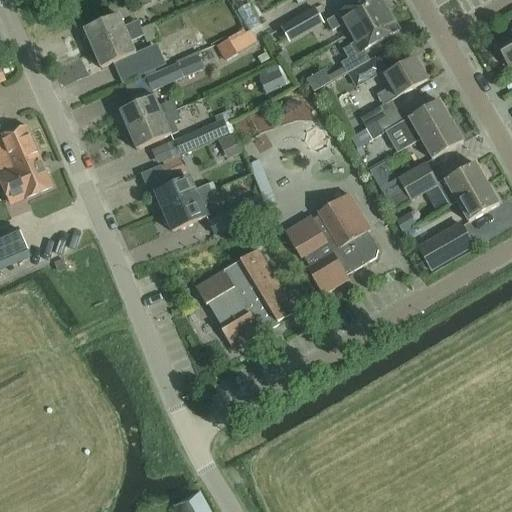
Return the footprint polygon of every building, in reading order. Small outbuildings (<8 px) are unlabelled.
[(350,35),(387,13),(379,0),(365,0),(326,22),(332,32),(344,25),(350,35)] [(314,10),(291,23),(297,33),(320,20),(314,10)] [(387,13),(350,35),(355,44),(342,51),(348,61),(340,65),(346,75),(369,62),(364,52),(398,32),(387,13)] [(141,30),(140,29),(138,22),(124,28),(119,16),(84,31),(92,50),(141,30)] [(141,30),(92,50),(100,70),(135,55),(130,42),(144,37),(147,44),(158,40),(154,30),(156,29),(154,25),(151,26),(151,25),(140,29),(141,30)] [(511,31),(494,42),(510,70),(511,68),(511,31)] [(143,69),(174,56),(170,46),(139,60),(143,69)] [(321,53),(305,52),(305,68),(321,68),(321,53)] [(145,76),(152,92),(204,70),(197,54),(145,76)] [(355,90),(380,74),(372,61),(346,76),(355,90)] [(384,78),(390,89),(377,96),(383,107),(361,119),(367,131),(398,113),(391,101),(396,99),(427,82),(415,61),(384,78)] [(261,81),(265,92),(284,85),(280,74),(261,81)] [(300,91),(280,96),(284,112),(304,107),(300,91)] [(111,92),(70,102),(78,133),(94,129),(91,119),(117,113),(111,92)] [(134,107),(119,113),(127,132),(176,111),(172,101),(158,107),(152,92),(131,100),(134,107)] [(398,113),(367,131),(373,141),(400,126),(411,147),(420,142),(420,141),(450,124),(439,103),(404,123),(398,113)] [(181,121),(176,111),(127,132),(135,151),(178,133),(174,124),(181,121)] [(224,120),(152,152),(158,166),(230,134),(224,120)] [(462,144),(450,124),(420,141),(420,142),(432,161),(462,144)] [(39,159),(26,128),(0,137),(0,168),(10,164),(13,171),(39,159)] [(373,141),(367,131),(351,140),(356,150),(373,141)] [(0,176),(0,181),(5,192),(11,206),(26,200),(52,189),(39,159),(13,171),(0,176)] [(181,159),(162,168),(168,181),(187,173),(181,159)] [(383,164),(369,173),(378,190),(386,185),(389,174),(383,164)] [(385,202),(432,175),(426,164),(379,192),(385,202)] [(432,175),(385,202),(393,215),(438,188),(450,208),(456,204),(456,203),(486,185),(474,165),(446,182),(445,181),(438,185),(432,175)] [(104,174),(107,185),(127,181),(125,169),(104,174)] [(163,214),(211,193),(208,186),(195,192),(190,180),(154,195),(163,214)] [(498,207),(486,185),(456,203),(456,204),(468,224),(498,207)] [(211,193),(163,214),(171,234),(206,219),(206,218),(210,216),(206,207),(216,203),(211,193)] [(370,233),(348,196),(317,215),(318,218),(312,221),(311,219),(284,234),(300,260),(302,259),(309,269),(306,270),(322,298),(349,282),(346,277),(375,260),(377,251),(367,235),(370,233)] [(267,212),(260,197),(206,224),(214,239),(267,212)] [(396,222),(402,234),(413,227),(407,216),(396,222)] [(475,249),(460,224),(416,249),(431,275),(475,249)] [(0,270),(29,258),(17,230),(0,237),(0,270)] [(278,324),(295,313),(258,252),(240,262),(240,263),(222,273),(195,290),(206,307),(208,306),(223,332),(221,333),(232,351),(260,334),(261,337),(279,326),(278,324)] [(209,511),(200,493),(173,508),(174,511),(209,511)] [(172,511),(166,499),(140,511),(172,511)]
